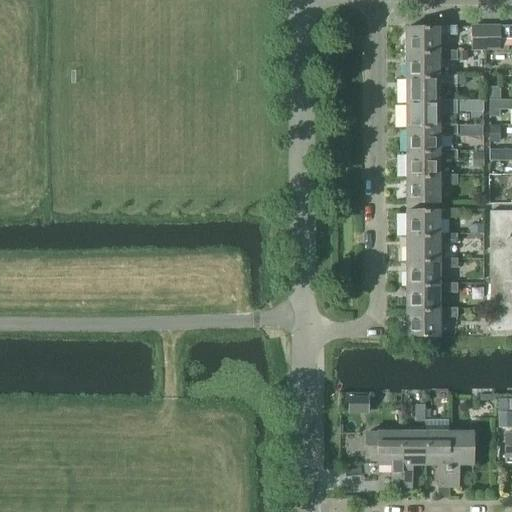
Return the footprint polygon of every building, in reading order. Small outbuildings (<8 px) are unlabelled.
[(437,30),(405,30),(405,56),(438,55),(438,52),(438,37),(456,37),(456,27),(437,28),(437,30)] [(484,27),(473,27),(473,52),(484,52),(484,27)] [(511,27),(497,27),(484,27),(484,52),(497,52),(497,40),(511,40),(511,27)] [(438,55),(405,56),(405,80),(438,81),(438,77),(438,62),(456,62),(456,52),(438,52),(438,55)] [(438,81),(405,80),(405,105),(438,105),(438,102),(438,87),(455,86),(455,77),(438,77),(438,81)] [(498,88),(488,88),(488,101),(499,101),(498,88)] [(438,105),(405,105),(405,130),(438,130),(438,126),(438,115),(455,115),(455,102),(438,102),(438,105)] [(497,118),(497,102),(488,102),(488,118),(497,118)] [(438,130),(405,130),(405,156),(438,155),(438,151),(438,136),(456,136),(456,138),(466,138),(466,127),(456,127),(456,126),(438,126),(438,130)] [(438,155),(405,156),(405,181),(439,180),(438,176),(438,162),(455,161),(455,151),(438,151),(438,155)] [(439,180),(405,181),(405,205),(439,205),(438,186),(456,186),(456,176),(438,176),(439,180)] [(439,239),(439,236),(438,219),(456,219),(456,210),(437,210),(437,213),(405,213),(405,239),(439,239)] [(490,225),(511,224),(511,212),(490,212),(490,225)] [(490,235),(511,235),(511,224),(490,225),(490,235)] [(490,248),(511,248),(511,235),(490,235),(490,248)] [(439,264),(439,261),(439,246),(456,245),(456,236),(439,236),(439,239),(405,239),(406,264),(439,264)] [(511,260),(511,248),(490,248),(490,260),(511,260)] [(511,272),(511,260),(490,260),(490,273),(511,272)] [(439,288),(439,285),(439,270),(456,270),(456,261),(439,261),(439,264),(406,264),(406,289),(439,288)] [(490,285),(511,284),(511,272),(490,273),(490,285)] [(490,297),(511,296),(511,284),(490,285),(490,297)] [(439,310),(439,295),(456,295),(456,285),(439,285),(439,288),(406,289),(406,314),(439,313),(439,310)] [(490,309),(511,308),(511,296),(490,297),(490,309)] [(490,321),(511,320),(511,308),(490,309),(490,321)] [(439,313),(406,314),(406,339),(439,338),(439,319),(457,319),(457,310),(439,310),(439,313)] [(490,332),(511,332),(511,320),(490,321),(490,332)] [(366,413),(366,400),(349,400),(348,401),(348,413),(366,413)] [(377,434),(365,434),(365,465),(377,465),(377,466),(391,466),(391,488),(400,488),(401,433),(377,433),(377,434)] [(424,433),(401,433),(400,488),(411,488),(411,466),(424,466),(424,433)] [(448,434),(424,433),(424,466),(437,466),(437,488),(448,488),(448,434)] [(472,434),(448,434),(448,488),(458,488),(458,466),(472,466),(472,434)]
